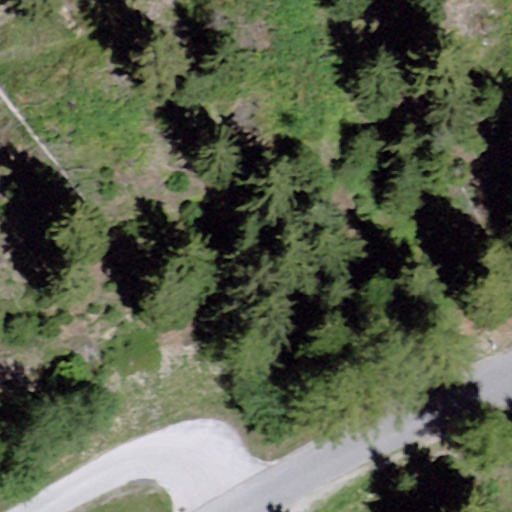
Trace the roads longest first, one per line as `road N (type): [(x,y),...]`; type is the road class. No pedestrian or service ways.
road 1 (unclassified): [(511,374),(236,511)]
road 2 (residential): [(229,511),(200,472),(141,465),(67,511)]
